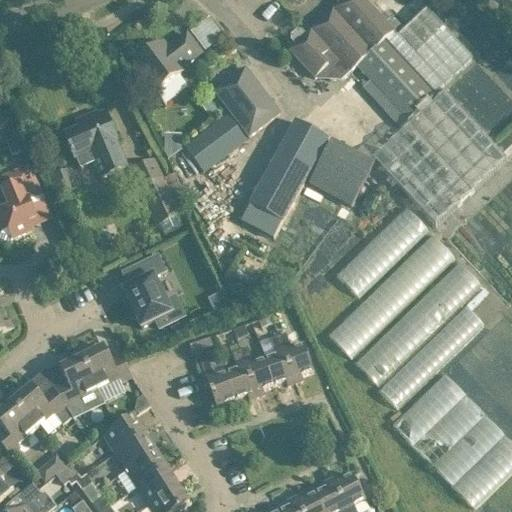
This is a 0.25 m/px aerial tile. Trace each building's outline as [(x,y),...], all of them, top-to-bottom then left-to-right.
[(293,48),(292,56),(315,80),(317,82),(342,83),(358,67),(371,82),(363,89),(400,129),(408,121),(417,113),(421,117),(386,150),(374,161),(387,174),(436,227),(507,162),(445,95),(433,106),(429,101),(436,95),(474,60),(428,10),(408,28),(398,37),(386,23),(378,22),(378,15),(364,0),(345,0),(338,7),(337,15),(329,15),(315,28),(315,35),(308,34),(293,48)] [(134,65),(157,94),(183,74),(180,71),(185,67),(201,55),(187,36),(165,52),(160,45),(134,65)] [(215,93),(249,139),(280,115),(246,70),(215,93)] [(65,135),(73,154),(75,159),(75,158),(80,169),(95,162),(102,178),(126,168),(116,142),(117,142),(105,114),(83,123),(84,127),(65,135)] [(23,153),(9,121),(0,117),(0,141),(6,143),(12,158),(23,153)] [(246,142),(228,118),(186,149),(204,173),(246,142)] [(297,124),(287,141),(242,224),(274,241),(318,158),(328,141),(297,124)] [(182,136),(166,136),(166,153),(172,161),(182,153),(182,136)] [(158,227),(160,226),(165,237),(184,228),(178,218),(180,217),(155,162),(132,173),(158,227)] [(2,213),(0,214),(0,233),(1,236),(0,238),(0,241),(11,246),(13,241),(32,233),(28,225),(37,221),(29,203),(43,198),(35,179),(30,167),(3,179),(7,190),(3,192),(7,202),(2,213)] [(79,189),(72,171),(50,180),(57,198),(79,189)] [(307,190),(304,196),(320,204),(323,198),(307,190)] [(482,294),(403,211),(333,282),(362,308),(325,344),(403,421),(389,437),(464,511),(485,511),(511,484),(511,448),(443,378),(487,332),(467,312),(482,294)] [(158,259),(129,273),(136,287),(124,293),(125,297),(122,298),(128,310),(131,309),(142,331),(156,324),(160,331),(185,319),(175,299),(166,303),(155,280),(166,274),(158,259)] [(0,336),(14,331),(11,323),(3,326),(0,318),(0,336)] [(271,319),(259,323),(261,331),(273,327),(271,319)] [(180,325),(171,330),(174,334),(174,335),(183,331),(180,325)] [(245,329),(234,333),(238,342),(249,338),(245,329)] [(286,336),(278,338),(295,386),(303,383),(302,379),(314,375),(307,356),(304,348),(292,352),(286,336)] [(276,358),(265,362),(275,389),(286,385),(288,389),(295,386),(278,338),(270,341),(276,358)] [(193,355),(202,352),(199,346),(191,349),(193,355)] [(238,372),(227,376),(237,403),(248,399),(249,403),(257,400),(240,352),(238,347),(230,349),(238,372)] [(86,348),(79,352),(98,392),(119,382),(121,386),(133,380),(122,357),(111,362),(105,349),(90,356),(86,348)] [(248,349),(240,352),(257,400),(265,397),(264,393),(275,389),(265,362),(261,351),(250,355),(248,349)] [(68,411),(74,420),(104,405),(98,392),(79,352),(72,355),(75,363),(60,370),(67,384),(53,390),(67,412),(68,411)] [(237,403),(227,376),(215,380),(209,363),(201,367),(218,414),(227,411),(225,407),(237,403)] [(14,392),(8,397),(36,432),(41,427),(49,437),(62,426),(64,428),(74,420),(68,411),(67,412),(53,390),(42,400),(32,388),(19,399),(14,392)] [(36,432),(8,397),(1,402),(7,409),(0,414),(0,426),(4,431),(0,434),(0,444),(11,458),(20,450),(18,447),(36,432)] [(151,409),(143,397),(137,400),(135,411),(139,417),(151,409)] [(104,439),(115,457),(147,436),(145,437),(134,420),(104,439)] [(115,457),(126,474),(158,453),(147,436),(115,457)] [(126,474),(137,491),(169,470),(158,453),(126,474)] [(57,458),(47,466),(56,477),(66,469),(57,458)] [(72,488),(77,484),(82,481),(70,466),(64,472),(72,482),(69,484),(70,484),(72,488)] [(137,491),(148,508),(180,487),(169,470),(137,491)] [(65,488),(70,484),(69,484),(72,482),(64,472),(57,478),(65,488)] [(0,475),(0,504),(2,503),(11,496),(1,483),(4,480),(0,475)] [(77,484),(88,499),(98,492),(87,477),(82,481),(77,484)] [(340,479),(332,483),(346,511),(356,511),(355,509),(366,503),(353,477),(341,483),(340,479)] [(326,490),(316,496),(324,511),(346,511),(332,483),(325,487),(326,490)] [(41,511),(34,503),(43,496),(34,485),(12,503),(18,511),(41,511)] [(180,487),(148,508),(150,511),(181,511),(192,505),(180,487)] [(88,499),(97,511),(105,511),(111,509),(98,492),(88,499)] [(303,498),(296,502),(301,511),(324,511),(316,496),(305,501),(303,498)] [(290,509),(284,511),(301,511),(296,502),(288,505),(290,509)] [(86,511),(89,511),(83,503),(71,511),(86,511)]
